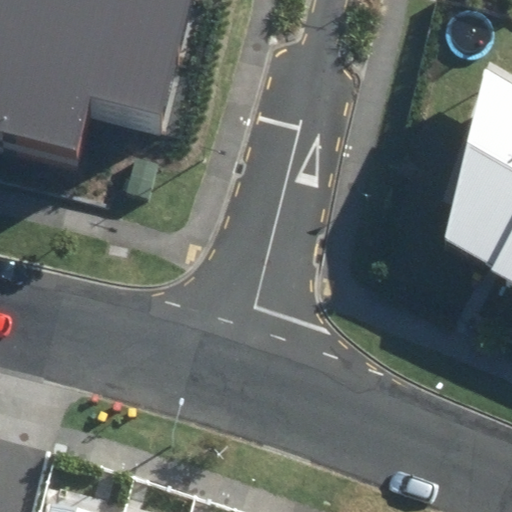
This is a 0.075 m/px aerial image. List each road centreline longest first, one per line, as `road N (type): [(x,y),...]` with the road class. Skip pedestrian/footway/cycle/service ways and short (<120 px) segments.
road 1 (residential): [(236,378),(333,0)]
road 2 (residential): [(511,484),(236,378)]
road 3 (residential): [(236,378),(43,324)]
road 4 (residential): [(43,324),(0,507)]
